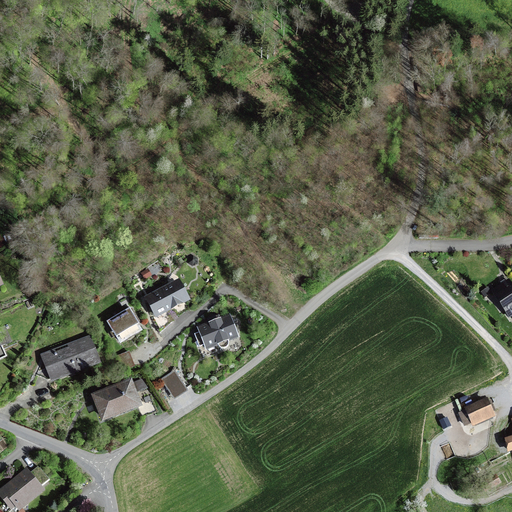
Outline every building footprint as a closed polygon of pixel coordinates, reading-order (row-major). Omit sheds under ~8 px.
[(184,278),(148,297),(159,318),(195,299),(184,278)] [(511,283),(496,293),(511,320),(511,283)] [(133,310),(110,323),(122,344),(145,331),(133,310)] [(231,317),(200,328),(207,348),(219,344),(221,350),(230,347),(228,342),(239,338),(231,317)] [(0,326),(0,325),(0,361),(13,356),(0,326)] [(95,338),(42,356),(51,382),(104,364),(95,338)] [(126,353),(128,365),(134,364),(132,352),(126,353)] [(124,354),(117,356),(120,363),(126,361),(124,354)] [(175,372),(162,379),(166,386),(179,379),(175,372)] [(133,381),(94,396),(104,422),(143,406),(133,381)] [(493,401),(468,408),(474,426),(499,419),(493,401)] [(17,507),(20,511),(45,492),(28,470),(0,491),(0,493),(13,510),(17,507)] [(495,476),(482,483),(486,491),(499,484),(495,476)]
